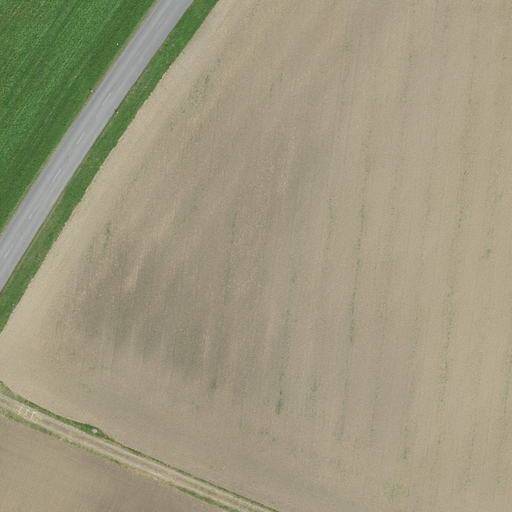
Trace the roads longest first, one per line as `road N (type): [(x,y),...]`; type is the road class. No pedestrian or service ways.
road 1 (tertiary): [(0,265),(175,0)]
road 2 (track): [(0,395),(262,511)]
